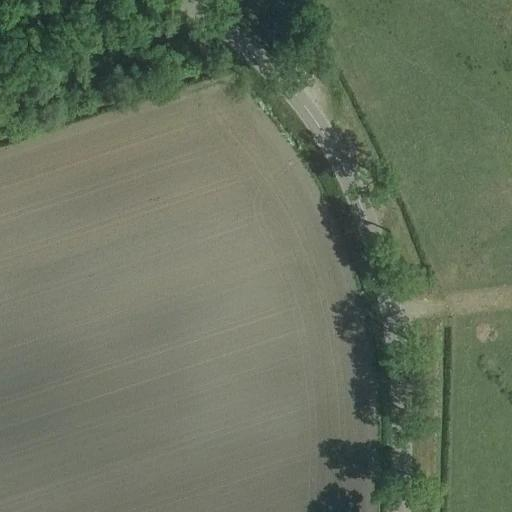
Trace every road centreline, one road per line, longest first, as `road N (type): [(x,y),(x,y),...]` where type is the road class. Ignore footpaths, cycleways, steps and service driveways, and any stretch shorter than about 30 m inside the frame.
road 1 (tertiary): [(399,511),(392,314),(343,170),(280,79),(176,0)]
road 2 (track): [(0,97),(215,23)]
